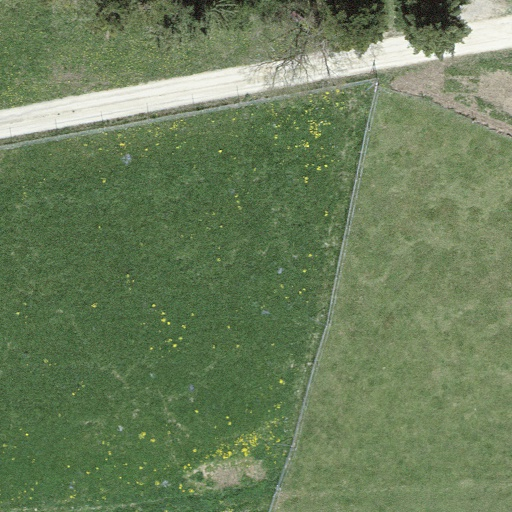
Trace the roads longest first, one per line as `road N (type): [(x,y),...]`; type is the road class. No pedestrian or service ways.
road 1 (track): [(0,129),(511,31)]
road 2 (track): [(319,70),(157,0)]
